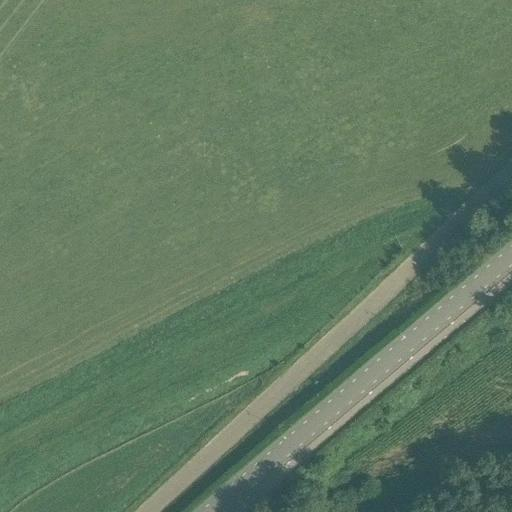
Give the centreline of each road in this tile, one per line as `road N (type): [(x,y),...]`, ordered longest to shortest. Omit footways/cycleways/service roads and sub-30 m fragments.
road 1 (unclassified): [(145,511),(511,168)]
road 2 (tertiary): [(211,511),(511,253)]
